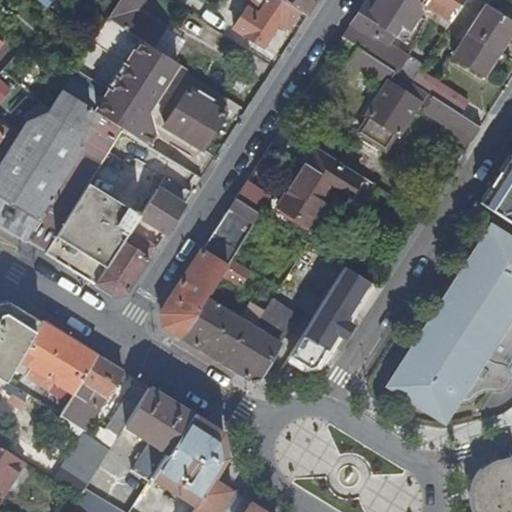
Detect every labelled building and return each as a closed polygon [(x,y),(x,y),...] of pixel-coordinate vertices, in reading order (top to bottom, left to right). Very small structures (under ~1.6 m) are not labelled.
[(93,0),(112,16),(119,5),(113,0),(93,0)] [(112,16),(111,17),(157,47),(172,24),(141,4),(143,0),(122,0),(119,5),(112,16)] [(196,0),(194,0),(189,9),(208,21),(214,12),(196,0)] [(285,0),(259,0),(266,4),(260,13),(248,6),(235,27),(264,46),(282,19),(292,25),(301,10),(285,0)] [(285,0),(301,10),(309,15),(318,0),(285,0)] [(418,0),(379,0),(375,7),(403,25),(409,28),(421,10),(419,1),(418,0)] [(450,22),(464,0),(425,0),(423,5),(450,22)] [(370,3),(354,27),(375,40),(378,35),(391,43),(403,25),(375,7),(370,3)] [(511,19),(486,3),(453,55),(485,75),(511,33),(511,19)] [(157,47),(111,17),(95,42),(151,79),(153,77),(164,84),(179,62),(157,47)] [(357,45),(367,52),(375,40),(354,27),(347,39),(357,45)] [(395,70),(400,73),(411,56),(391,43),(378,35),(375,40),(367,52),(389,66),(395,70)] [(347,39),(344,37),(335,51),(348,59),(357,45),(347,39)] [(367,52),(357,45),(348,59),(347,60),(361,69),(379,81),(389,66),(367,52)] [(400,73),(412,81),(422,67),(423,64),(411,56),(400,73)] [(361,69),(347,60),(340,72),(354,80),(361,69)] [(0,189),(59,98),(48,89),(0,166),(0,145),(11,129),(0,119),(0,98),(21,73),(12,66),(0,80),(0,189)] [(395,70),(389,66),(379,81),(386,85),(395,70)] [(422,67),(412,81),(428,91),(462,113),(472,99),(422,67)] [(78,68),(63,92),(124,130),(150,146),(157,135),(140,107),(113,89),(112,90),(78,68)] [(400,73),(395,70),(386,85),(369,111),(372,113),(362,129),(387,146),(398,129),(401,131),(420,102),(428,91),(412,81),(400,73)] [(190,90),(167,125),(201,147),(224,113),(190,90)] [(462,113),(428,91),(420,102),(427,106),(424,111),(445,124),(438,134),(456,146),(451,153),(460,159),(482,126),(462,113)] [(99,170),(124,130),(63,92),(59,98),(0,189),(0,222),(48,252),(91,183),(99,170)] [(362,177),(317,148),(279,207),(311,228),(334,192),(347,200),(362,177)] [(511,156),(510,155),(485,193),(511,210),(511,156)] [(91,183),(143,215),(151,202),(99,170),(91,183)] [(193,192),(167,176),(160,188),(186,203),(193,192)] [(135,227),(143,215),(91,183),(48,252),(99,283),(135,227)] [(186,203),(160,188),(151,202),(143,215),(168,231),(186,203)] [(260,212),(238,199),(206,247),(231,262),(234,257),(260,212)] [(511,234),(494,222),(438,307),(442,310),(393,383),(432,409),(442,396),(454,406),(458,400),(460,402),(461,402),(463,403),(465,403),(467,403),(468,402),(470,402),(472,401),(474,401),(475,399),(476,398),(477,397),(479,396),(480,396),(482,395),(484,394),(486,393),(489,392),(491,392),(493,391),(494,391),(496,391),(498,392),(500,392),(502,392),(504,392),(507,390),(508,389),(510,388),(511,386),(511,385),(511,369),(511,368),(511,234)] [(129,291),(160,244),(135,227),(99,283),(117,295),(129,291)] [(231,262),(206,247),(157,321),(185,339),(209,298),(226,269),(231,262)] [(231,262),(226,269),(247,281),(254,269),(234,257),(231,262)] [(368,280),(344,265),(333,284),(356,298),(368,280)] [(209,298),(185,339),(251,379),(266,377),(286,346),(257,328),(243,319),(209,298)] [(45,322),(11,301),(0,303),(0,373),(9,379),(20,361),(45,322)] [(265,315),(257,328),(286,346),(302,318),(274,301),(265,315)] [(322,303),(290,356),(312,368),(343,315),(322,303)] [(251,306),(243,319),(257,328),(265,315),(251,306)] [(98,355),(45,322),(20,361),(30,367),(25,375),(50,391),(53,385),(74,398),(98,355)] [(74,398),(64,415),(83,427),(118,368),(98,355),(74,398)] [(0,392),(9,379),(0,373),(0,392)] [(136,406),(148,386),(135,378),(123,397),(136,406)] [(193,415),(148,386),(136,406),(124,424),(148,439),(169,452),(193,415)] [(124,424),(136,406),(123,397),(107,423),(120,431),(124,424)] [(169,452),(154,475),(200,504),(217,478),(231,457),(221,432),(193,415),(169,452)] [(117,436),(120,431),(107,423),(104,428),(117,436)] [(84,488),(111,445),(90,432),(59,482),(79,495),(84,488)] [(154,475),(169,452),(148,439),(130,468),(151,481),(154,475)] [(0,506),(28,462),(0,444),(0,506)] [(511,511),(511,456),(490,462),(486,464),(482,467),(478,471),(474,476),(472,481),(470,487),(469,493),(469,497),(471,502),(475,511),(511,511)] [(355,489),(361,471),(341,465),(335,483),(355,489)] [(220,511),(235,489),(217,478),(200,504),(194,511),(220,511)] [(79,495),(69,511),(71,511),(123,511),(84,488),(79,495)] [(247,511),(254,500),(235,489),(220,511),(247,511)] [(273,511),(254,500),(247,511),(273,511)]
